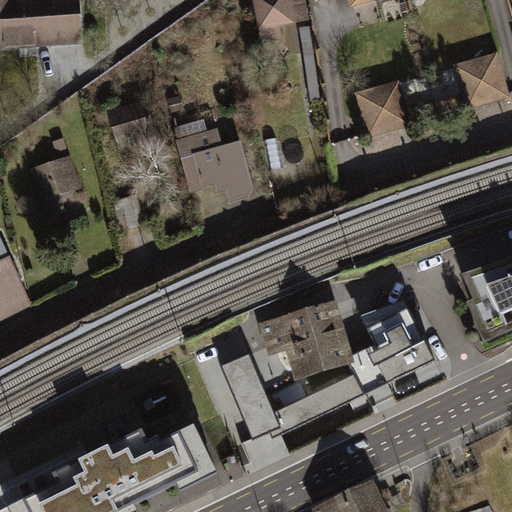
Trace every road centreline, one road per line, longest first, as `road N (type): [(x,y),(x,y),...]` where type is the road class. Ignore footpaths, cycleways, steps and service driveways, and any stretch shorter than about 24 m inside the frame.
road 1 (residential): [(0,343),(273,205)]
road 2 (primary): [(245,511),(511,385)]
road 3 (residential): [(511,127),(365,168)]
